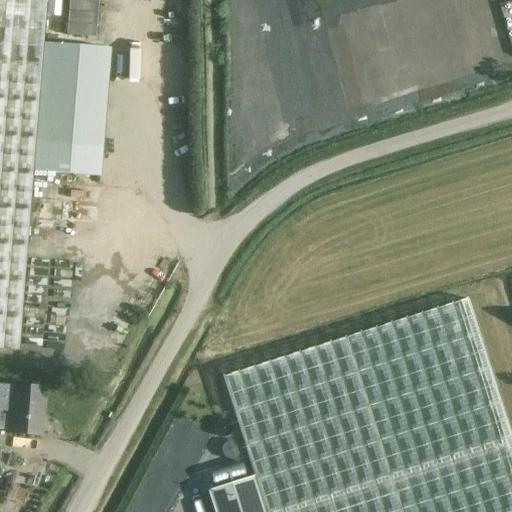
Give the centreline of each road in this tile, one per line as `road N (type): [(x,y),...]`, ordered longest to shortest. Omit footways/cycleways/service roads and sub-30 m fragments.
road 1 (unclassified): [(80,511),(212,269),(273,194),(314,166),(511,108)]
road 2 (track): [(139,138),(151,0)]
